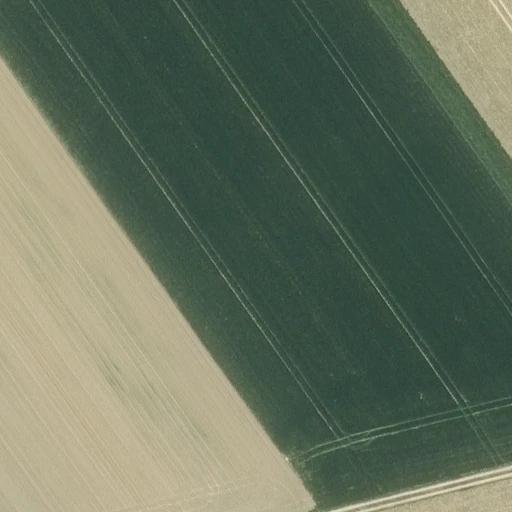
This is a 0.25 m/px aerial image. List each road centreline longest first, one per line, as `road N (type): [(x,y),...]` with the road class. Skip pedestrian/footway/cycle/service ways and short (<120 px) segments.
road 1 (track): [(511,197),(375,0)]
road 2 (track): [(511,470),(347,511)]
